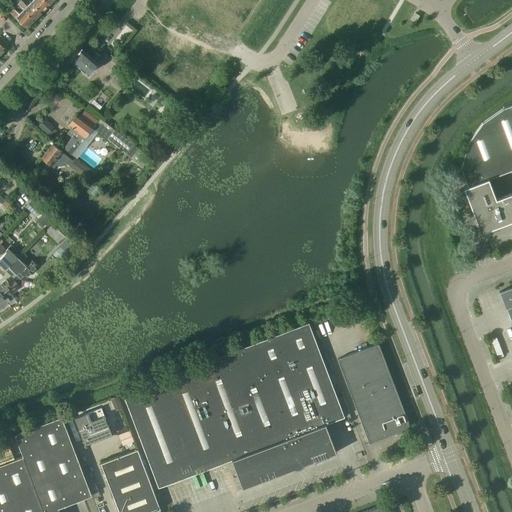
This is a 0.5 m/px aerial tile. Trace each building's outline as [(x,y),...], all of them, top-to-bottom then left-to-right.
[(49,5),(44,0),(33,0),(31,2),(41,13),(49,5)] [(41,13),(31,2),(27,6),(21,1),(18,4),(34,20),(41,13)] [(34,20),(18,4),(10,12),(26,28),(34,20)] [(419,16),(415,13),(411,20),(415,22),(419,16)] [(97,63),(96,61),(100,56),(93,51),(89,55),(81,49),(72,61),(88,74),(97,63)] [(488,179),(511,170),(511,104),(503,108),(482,122),(467,143),(461,167),(468,186),(464,188),(481,232),(511,220),(511,192),(496,199),(488,179)] [(149,158),(101,120),(99,123),(84,111),(80,117),(77,114),(69,125),(72,127),(67,133),(72,137),(63,148),(75,157),(87,142),(89,143),(97,132),(142,167),(149,158)] [(39,126),(47,134),(54,128),(45,120),(39,126)] [(73,162),(62,153),(62,152),(53,144),(42,158),(54,168),(56,165),(57,166),(65,165),(66,163),(83,177),(88,170),(75,160),(73,162)] [(10,206),(0,196),(0,203),(7,210),(10,206)] [(41,210),(32,201),(26,208),(35,216),(41,210)] [(44,213),(39,219),(47,227),(53,221),(44,213)] [(6,252),(0,258),(0,265),(5,270),(22,252),(17,248),(16,249),(11,244),(5,250),(6,252)] [(26,266),(22,262),(27,257),(22,252),(5,270),(13,277),(16,274),(20,278),(22,275),(25,278),(37,266),(31,261),(26,266)] [(6,280),(0,284),(0,293),(7,303),(8,303),(7,302),(13,297),(10,294),(20,287),(14,280),(9,284),(6,280)] [(511,287),(499,292),(505,309),(506,308),(509,316),(511,323),(511,326),(511,287)] [(350,415),(343,396),(337,398),(336,394),(341,392),(338,383),(332,385),(309,322),(122,393),(158,487),(232,459),(242,488),(336,452),(325,424),(350,415)] [(410,427),(378,343),(337,359),(369,443),(410,427)] [(111,435),(101,408),(74,418),(84,445),(111,435)] [(92,494),(62,416),(15,434),(23,456),(0,464),(0,511),(59,511),(58,507),(92,494)] [(160,511),(137,449),(101,463),(119,511),(160,511)]
